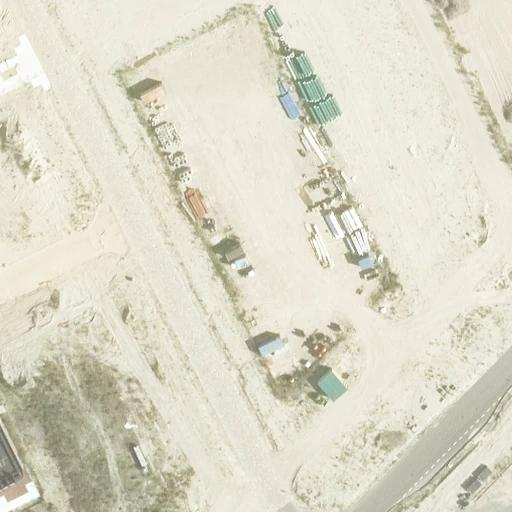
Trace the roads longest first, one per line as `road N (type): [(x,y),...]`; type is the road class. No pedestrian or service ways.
road 1 (residential): [(20,0),(283,511)]
road 2 (residential): [(378,0),(511,260)]
road 3 (tertiary): [(366,511),(511,363)]
